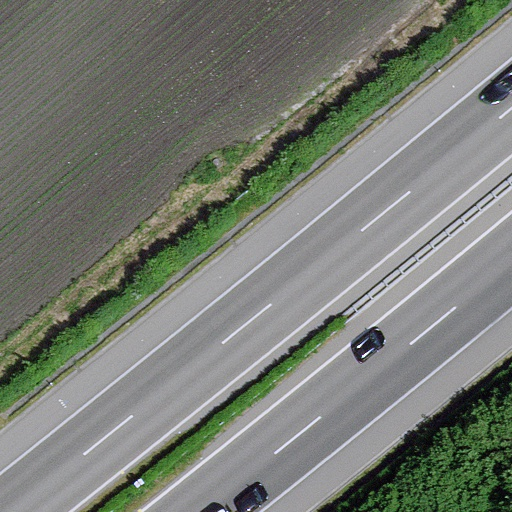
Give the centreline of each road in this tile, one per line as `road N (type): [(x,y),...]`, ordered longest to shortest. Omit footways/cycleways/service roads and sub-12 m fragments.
road 1 (motorway): [(511,107),(11,511)]
road 2 (motorway): [(201,511),(511,259)]
